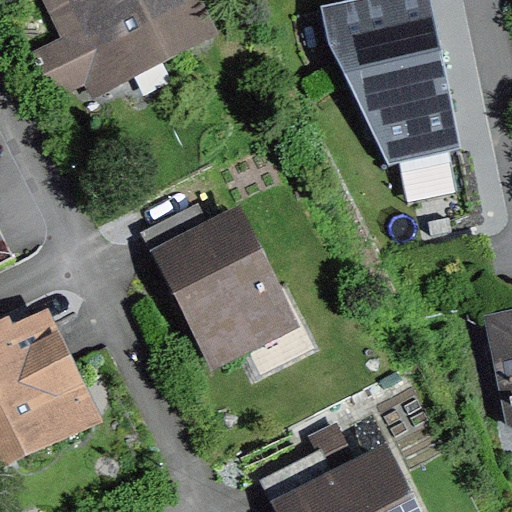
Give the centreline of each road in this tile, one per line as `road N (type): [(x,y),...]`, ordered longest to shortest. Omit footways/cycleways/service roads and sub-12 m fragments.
road 1 (residential): [(0,84),(217,511)]
road 2 (residential): [(475,0),(511,217)]
